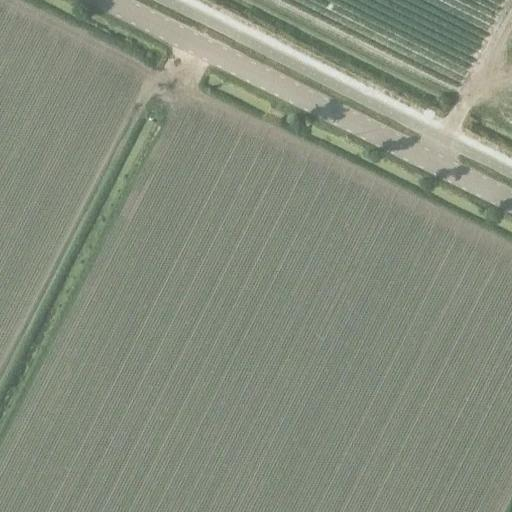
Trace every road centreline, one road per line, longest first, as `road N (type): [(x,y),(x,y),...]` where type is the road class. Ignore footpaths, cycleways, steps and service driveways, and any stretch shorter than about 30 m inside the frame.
road 1 (tertiary): [(511,201),(106,0)]
road 2 (track): [(511,26),(433,163)]
